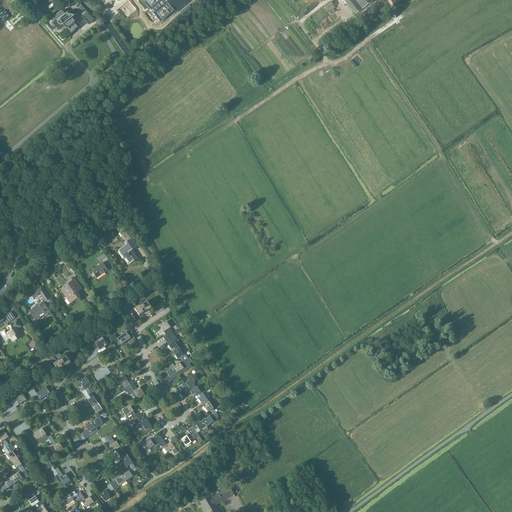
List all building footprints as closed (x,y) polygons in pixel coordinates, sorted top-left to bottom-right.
[(66,0),(74,8),(78,5),(74,0),(66,0)] [(170,15),(174,12),(163,0),(145,0),(144,2),(148,7),(149,8),(150,9),(148,10),(154,17),(155,15),(157,18),(158,19),(160,21),(161,22),(167,18),(169,16),(170,15)] [(163,0),(174,12),(188,0),(163,0)] [(343,0),(355,15),(373,0),(343,0)] [(387,0),(392,8),(393,7),(400,3),(397,0),(387,0)] [(330,2),(324,7),(325,8),(330,15),(335,12),(333,10),(335,8),(334,7),(337,5),(334,1),(331,3),(330,2)] [(96,4),(93,6),(98,12),(102,9),(98,3),(96,4)] [(22,6),(21,7),(29,17),(33,13),(31,10),(28,7),(25,4),(22,6)] [(190,5),(181,13),(182,14),(182,15),(183,15),(186,12),(191,7),(190,5)] [(56,29),(58,30),(59,30),(61,29),(62,28),(63,27),(66,30),(68,29),(71,33),(73,32),(75,30),(77,28),(79,27),(75,22),(71,18),(74,15),(67,14),(66,15),(61,10),(60,9),(58,11),(51,17),(55,22),(54,23),(54,25),(54,26),(55,28),(56,29)] [(87,24),(88,25),(94,20),(87,12),(81,17),(82,18),(84,20),(86,22),(87,24)] [(118,13),(110,19),(113,24),(114,23),(121,18),(118,13)] [(94,227),(89,231),(94,239),(97,237),(95,233),(95,231),(97,230),(94,227)] [(119,250),(128,264),(136,259),(132,252),(137,249),(131,240),(126,243),(127,245),(119,250)] [(97,258),(100,263),(107,258),(104,254),(97,258)] [(103,263),(91,271),(96,278),(108,270),(103,263)] [(69,282),(60,289),(67,299),(69,298),(72,302),(80,297),(77,293),(82,290),(74,277),(68,281),(69,282)] [(41,286),(30,294),(33,299),(40,295),(45,302),(50,299),(41,286)] [(142,304),(142,305),(139,307),(139,306),(134,309),(139,316),(144,313),(143,312),(146,311),(147,312),(152,309),(147,301),(142,304)] [(42,302),(29,311),(35,321),(39,318),(38,316),(43,313),(45,315),(49,312),(42,302)] [(0,325),(6,322),(7,324),(11,321),(7,315),(3,317),(0,319),(0,325)] [(21,326),(17,320),(12,323),(12,324),(6,328),(8,331),(6,332),(11,339),(12,338),(14,341),(21,337),(17,331),(18,331),(17,330),(21,326)] [(163,337),(165,340),(173,334),(171,331),(172,330),(170,328),(167,322),(160,327),(164,333),(164,332),(166,335),(163,337)] [(117,339),(117,338),(114,334),(109,338),(113,343),(118,340),(121,345),(131,339),(126,332),(117,339)] [(165,340),(169,345),(171,343),(174,342),(175,342),(177,340),(173,334),(165,340)] [(95,343),(96,344),(90,348),(92,351),(96,357),(98,355),(96,352),(99,350),(100,351),(108,345),(102,337),(95,343)] [(168,346),(173,352),(179,349),(175,342),(174,342),(171,343),(169,345),(168,346)] [(178,359),(180,357),(183,361),(184,362),(187,360),(183,355),(179,349),(173,352),(178,359)] [(61,359),(62,360),(59,362),(58,361),(54,364),(58,371),(63,368),(63,367),(66,365),(66,367),(71,363),(66,356),(61,359)] [(180,363),(173,367),(177,373),(184,369),(182,366),(188,362),(187,360),(184,362),(183,361),(180,363)] [(166,372),(168,375),(163,379),(166,384),(168,383),(169,382),(172,380),(171,380),(178,375),(177,373),(173,367),(171,369),(170,370),(166,372)] [(125,389),(126,389),(133,384),(132,382),(131,381),(128,383),(126,380),(127,380),(125,377),(124,376),(123,374),(115,379),(119,385),(121,383),(125,389)] [(83,388),(83,387),(85,390),(82,392),(84,395),(90,391),(86,385),(89,383),(86,377),(79,382),(83,388)] [(188,388),(190,391),(193,389),(195,388),(193,384),(195,383),(192,379),(188,382),(188,381),(184,384),(182,385),(185,390),(188,388)] [(128,391),(129,391),(131,394),(132,393),(136,399),(138,398),(139,399),(145,395),(140,387),(137,389),(133,384),(126,389),(128,391)] [(28,393),(32,398),(37,395),(41,400),(50,394),(46,387),(36,394),(34,389),(28,393)] [(194,398),(197,396),(196,396),(200,393),(197,387),(195,388),(193,389),(190,391),(190,392),(194,398)] [(88,401),(92,407),(98,403),(93,396),(91,398),(89,395),(91,393),(90,391),(84,395),(88,400),(88,401)] [(198,399),(203,406),(209,402),(204,395),(203,396),(201,393),(200,393),(196,396),(197,396),(199,399),(198,399)] [(15,399),(9,403),(11,406),(15,412),(18,410),(16,407),(19,405),(27,400),(23,394),(15,399)] [(207,413),(210,411),(213,414),(214,415),(216,414),(213,409),(209,402),(203,406),(207,413)] [(102,416),(103,417),(106,415),(102,410),(98,403),(92,407),(97,414),(100,412),(102,416)] [(130,414),(134,419),(140,415),(138,413),(135,415),(133,412),(133,411),(129,406),(122,411),(125,417),(130,414)] [(210,416),(203,421),(207,427),(212,423),(213,422),(215,423),(218,421),(218,419),(217,418),(219,417),(216,414),(214,415),(213,414),(210,417),(210,416)] [(99,418),(92,422),(96,428),(109,420),(107,417),(106,415),(103,417),(102,416),(99,418)] [(134,419),(130,422),(135,428),(138,425),(144,434),(152,429),(151,427),(152,427),(146,419),(143,421),(141,417),(140,415),(134,419)] [(196,426),(191,429),(194,435),(197,433),(200,431),(207,427),(203,421),(196,425),(196,426)] [(87,430),(82,433),(85,439),(88,437),(97,430),(97,429),(96,428),(92,422),(85,427),(87,430)] [(46,441),(46,443),(52,439),(50,436),(48,438),(46,435),(44,432),(43,431),(42,429),(34,434),(41,444),(46,441)] [(194,435),(191,429),(188,431),(190,434),(187,436),(181,440),(185,447),(191,443),(190,440),(194,437),(193,436),(194,435)] [(2,447),(3,450),(9,446),(5,440),(9,438),(5,432),(0,435),(0,439),(2,442),(4,445),(2,447)] [(116,450),(121,447),(121,446),(120,447),(116,442),(115,442),(111,437),(109,439),(108,439),(103,442),(105,445),(107,443),(109,446),(113,452),(116,450)] [(158,446),(159,446),(157,443),(162,440),(161,437),(156,440),(154,437),(142,445),(146,451),(153,446),(154,447),(158,445),(158,446)] [(52,439),(46,443),(48,445),(51,443),(58,454),(64,450),(59,442),(56,444),(52,439)] [(157,443),(159,446),(161,444),(163,447),(167,453),(171,450),(174,454),(177,452),(171,442),(166,445),(164,442),(162,440),(157,443)] [(7,455),(11,462),(17,458),(12,451),(15,450),(11,444),(9,446),(3,450),(7,455)] [(117,454),(122,460),(128,456),(123,450),(123,449),(121,447),(116,450),(118,453),(117,454)] [(132,469),(133,470),(135,468),(132,463),(128,456),(122,460),(127,467),(129,465),(132,469)] [(21,471),(22,471),(22,472),(25,470),(21,465),(22,465),(17,458),(11,462),(16,469),(19,467),(21,471)] [(49,460),(41,466),(45,471),(49,468),(53,474),(59,470),(57,468),(54,470),(52,467),(53,466),(51,464),(50,462),(49,460)] [(129,471),(122,475),(126,481),(133,477),(131,474),(137,470),(135,468),(133,470),(132,469),(129,471)] [(10,476),(11,477),(15,483),(22,478),(21,478),(27,474),(26,472),(25,471),(25,470),(22,472),(22,471),(21,471),(18,473),(14,475),(13,473),(10,476)] [(59,470),(53,474),(55,477),(55,476),(60,483),(62,482),(63,483),(65,486),(71,482),(65,474),(63,476),(60,472),(59,470)] [(115,480),(110,484),(114,490),(119,486),(126,481),(122,475),(115,480)] [(0,488),(0,489),(1,489),(5,494),(11,490),(9,487),(15,483),(11,477),(9,479),(8,480),(5,482),(6,485),(0,488)] [(114,490),(110,484),(107,486),(109,489),(106,491),(106,490),(100,494),(105,501),(110,497),(108,494),(114,490)] [(233,494),(229,487),(211,497),(211,496),(200,502),(206,511),(219,511),(215,506),(222,502),(222,501),(233,494)] [(32,507),(35,505),(40,501),(41,501),(37,495),(35,497),(31,491),(30,492),(28,489),(26,491),(28,494),(22,497),(24,500),(27,498),(29,501),(28,501),(32,507)] [(78,501),(76,498),(82,494),(80,492),(71,497),(69,495),(62,500),(65,506),(73,500),(76,498),(78,501)] [(82,494),(76,498),(78,501),(79,500),(81,503),(82,502),(86,508),(89,506),(90,508),(95,504),(94,503),(90,497),(85,500),(82,494)] [(37,508),(38,511),(45,511),(47,511),(42,505),(45,503),(43,500),(41,501),(40,501),(35,505),(37,508)]
